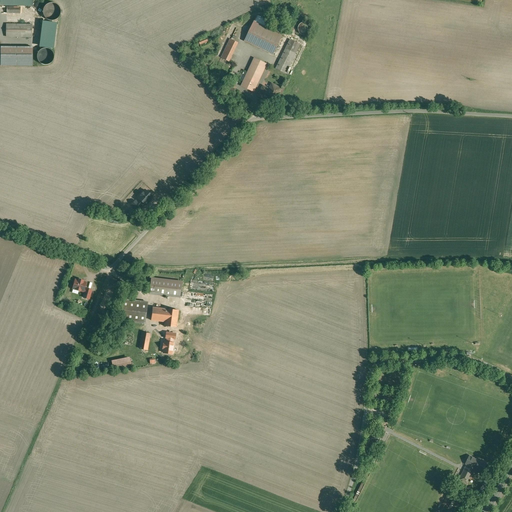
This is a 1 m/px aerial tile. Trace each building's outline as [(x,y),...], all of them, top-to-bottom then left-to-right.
[(59,15),(60,11),(59,8),(57,5),(54,4),(51,3),(48,4),(45,6),(43,8),(43,12),(43,15),(45,18),(48,20),(52,20),(55,19),(58,17),(59,15)] [(257,17),(245,41),(273,54),(282,36),(274,32),(274,31),(273,31),(275,26),(257,17)] [(311,31),(311,28),(311,26),(309,24),(307,22),(305,22),(302,22),(300,24),(299,26),(298,29),(299,31),(300,33),(302,35),(305,35),(307,35),(310,33),(311,31)] [(32,25),(6,24),(6,37),(32,37),(32,25)] [(222,58),(232,61),(239,42),(230,38),(222,58)] [(290,39),(276,69),(286,74),(300,44),(290,39)] [(32,47),(1,46),(1,66),(32,66),(32,47)] [(53,60),(54,57),(53,53),(51,51),(48,49),(45,48),(42,49),(39,51),(37,54),(37,57),(37,60),(39,63),(42,65),(46,65),(49,65),(52,63),(53,60)] [(266,64),(255,59),(242,86),(254,91),(266,64)] [(229,62),(224,74),(230,76),(235,65),(229,62)] [(237,86),(228,82),(225,88),(234,92),(237,86)] [(281,88),(273,84),(270,91),(267,89),(268,88),(263,86),(259,96),(274,103),(281,88)] [(146,191),(143,195),(140,193),(137,197),(145,205),(152,197),(146,191)] [(86,282),(74,279),(71,289),(84,292),(85,288),(86,282)] [(182,284),(151,281),(149,293),(180,297),(182,284)] [(88,300),(91,290),(85,288),(84,292),(82,298),(88,300)] [(147,302),(123,299),(121,320),(145,323),(147,302)] [(178,310),(166,308),(166,309),(152,307),(151,320),(164,322),(177,323),(178,310)] [(177,323),(164,322),(162,341),(174,342),(177,323)] [(150,334),(142,333),(140,348),(147,350),(150,334)] [(129,358),(113,361),(114,371),(131,368),(129,358)] [(380,438),(374,435),(370,443),(380,449),(384,440),(380,438)] [(375,458),(352,503),(353,504),(377,458),(375,457),(375,458)] [(485,465),(470,458),(467,465),(482,472),(486,464),(485,465)] [(474,469),(466,465),(459,480),(467,484),(474,469)] [(481,490),(485,492),(489,480),(486,478),(481,490)]
